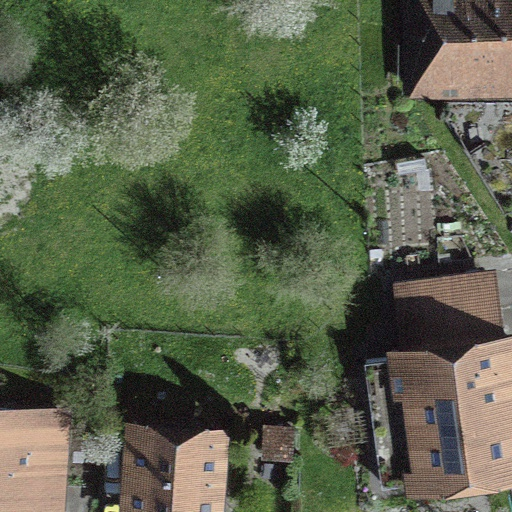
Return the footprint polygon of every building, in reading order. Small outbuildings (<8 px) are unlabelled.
[(511,77),(511,0),(428,0),(429,78),(511,77)] [(413,315),(511,288),(511,285),(503,251),(403,278),(413,315)] [(366,359),(382,482),(511,464),(511,460),(492,309),(406,320),(411,353),(366,359)] [(207,511),(214,416),(128,400),(125,443),(139,444),(133,511),(207,511)] [(58,485),(62,424),(14,421),(15,409),(0,407),(0,493),(10,495),(10,482),(58,485)]
